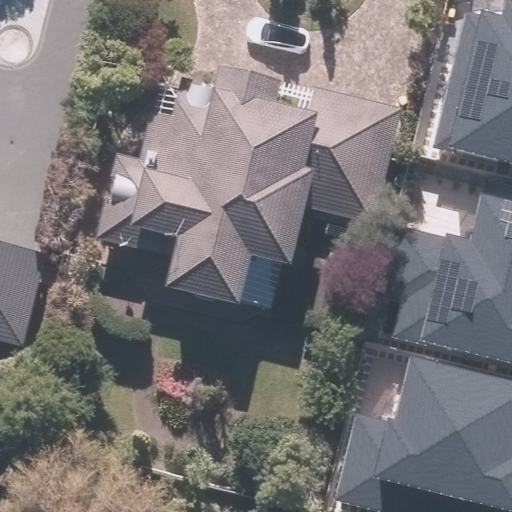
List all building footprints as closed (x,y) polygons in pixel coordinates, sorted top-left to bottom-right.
[(461,14),(433,150),(511,165),(511,8),(510,8),(507,24),(461,14)] [(174,258),(167,285),(229,300),(244,240),(287,250),(299,197),(384,217),(411,105),(213,57),(208,78),(154,65),(132,155),(112,150),(90,238),(174,258)] [(406,223),(382,329),(511,358),(511,200),(482,194),(472,238),(406,223)] [(0,341),(24,348),(49,253),(0,240),(0,341)] [(358,406),(335,494),(405,511),(511,511),(511,383),(407,357),(392,415),(358,406)]
